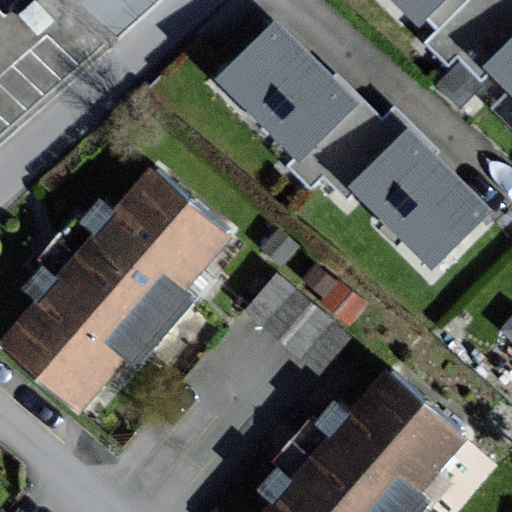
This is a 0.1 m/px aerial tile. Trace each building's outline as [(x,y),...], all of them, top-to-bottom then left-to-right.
[(439,0),(398,0),(420,20),(439,0)] [(511,0),(487,20),(499,35),(511,24),(511,0)] [(351,104),(276,27),(223,79),(299,155),(351,104)] [(511,43),(490,66),(511,87),(511,43)] [(411,135),(359,187),(434,261),(486,209),(411,135)] [(153,176),(10,343),(79,402),(222,234),(153,176)] [(285,259),(252,298),(310,346),(343,307),(285,259)] [(392,375),(275,511),(398,511),(464,436),(392,375)]
